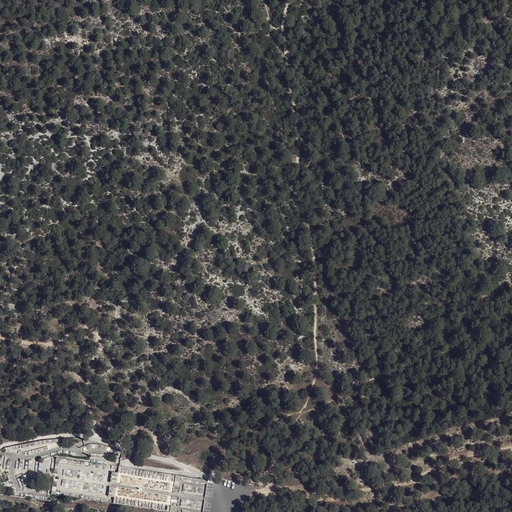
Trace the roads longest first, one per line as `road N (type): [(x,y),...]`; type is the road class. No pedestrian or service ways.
road 1 (unclassified): [(230,511),(209,477),(95,438),(64,434),(0,446)]
road 2 (track): [(0,337),(57,346),(71,332),(93,334),(95,438)]
